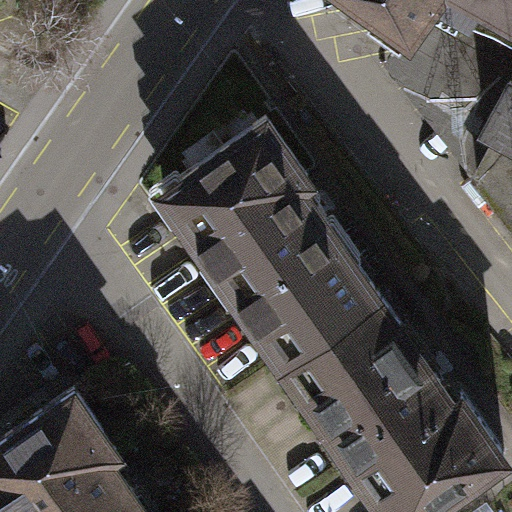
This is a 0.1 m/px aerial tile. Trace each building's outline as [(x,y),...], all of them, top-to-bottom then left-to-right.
[(511,0),(360,0),(410,36),(424,17),(511,66),(511,74),(486,120),(501,129),(478,170),(511,212),(511,0)] [(394,61),(478,170),(501,129),(486,120),(511,74),(511,66),(424,17),(410,36),(394,61)] [(164,186),(282,354),(378,287),(302,179),(310,173),(268,113),(164,186)] [(378,287),(282,354),(281,355),(392,511),(417,511),(506,450),(463,388),(455,394),(379,286),(378,287)] [(76,383),(0,436),(0,496),(11,511),(153,511),(110,450),(119,444),(76,383)]
